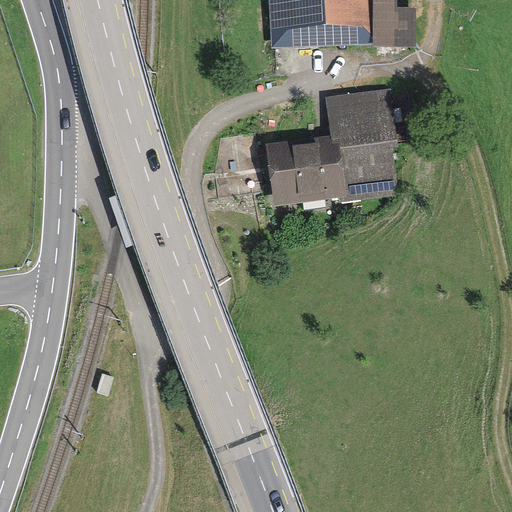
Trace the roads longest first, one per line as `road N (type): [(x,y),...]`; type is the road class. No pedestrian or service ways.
road 1 (primary): [(97,0),(158,209),(272,511)]
road 2 (tertiary): [(0,492),(44,344),(63,164),(60,70),(38,0)]
road 3 (track): [(420,71),(460,118),(500,260),(510,333),(499,434),(511,484)]
